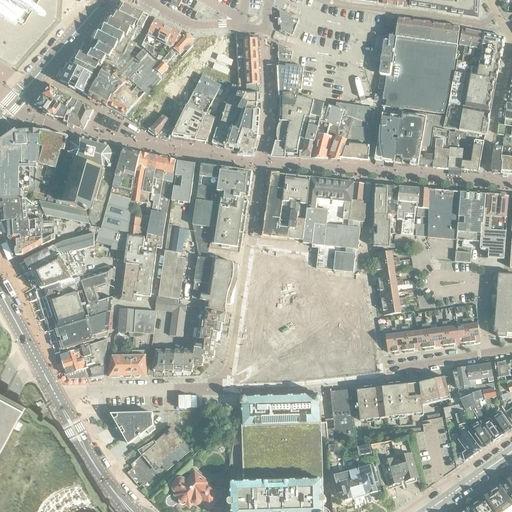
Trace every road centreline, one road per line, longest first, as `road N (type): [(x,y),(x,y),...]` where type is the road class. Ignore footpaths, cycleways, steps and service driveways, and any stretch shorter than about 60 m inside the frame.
road 1 (residential): [(232,387),(511,349)]
road 2 (unknown): [(275,384),(293,250),(323,267),(322,287)]
road 3 (residential): [(52,391),(232,387)]
road 4 (residential): [(509,35),(336,0)]
road 5 (residential): [(145,0),(192,24),(266,30),(268,0)]
road 6 (secondary): [(0,116),(102,0)]
road 7 (residential): [(483,182),(509,35)]
road 8 (residential): [(232,387),(252,246)]
road 9 (unknown): [(277,249),(254,386)]
road 10 (secondary): [(139,511),(65,413)]
road 11 (unknown): [(322,287),(361,291),(366,320),(357,330),(318,329)]
